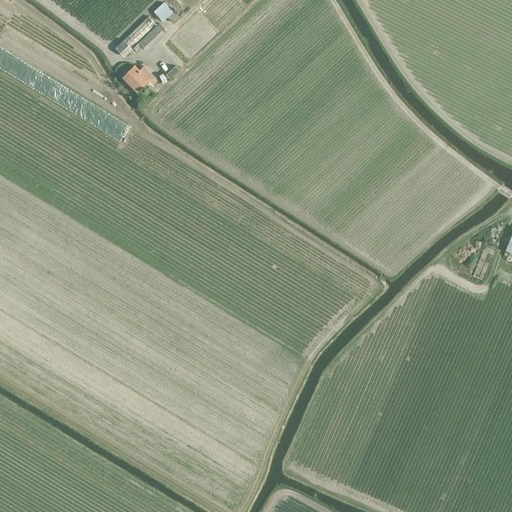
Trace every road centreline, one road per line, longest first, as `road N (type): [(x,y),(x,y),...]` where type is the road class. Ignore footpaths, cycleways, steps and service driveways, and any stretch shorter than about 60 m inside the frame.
road 1 (track): [(511,195),(425,132),(384,85),(332,0)]
road 2 (track): [(376,290),(309,355),(242,511)]
road 3 (track): [(511,161),(424,98),(358,0)]
